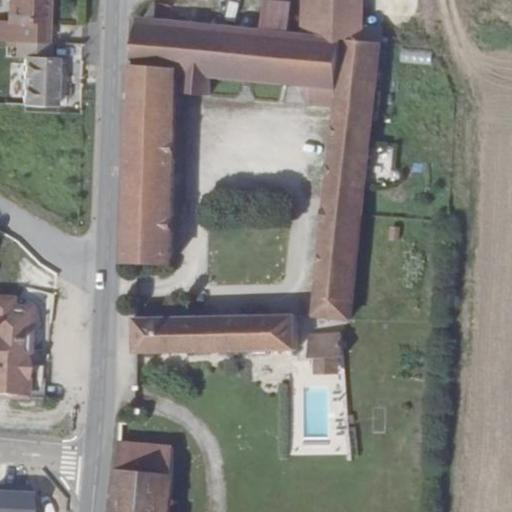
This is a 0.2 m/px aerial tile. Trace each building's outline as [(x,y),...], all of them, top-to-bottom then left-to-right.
[(23,15),(23,35),(43,34),(75,35),(74,0),(35,0),(36,15),(23,15)] [(375,0),(308,0),(308,6),(305,37),(370,42),(387,43),(389,32),(376,29),(375,0)] [(308,6),(272,7),(269,35),(305,37),(308,6)] [(269,35),(147,27),(139,268),(183,269),(187,82),(197,81),(197,101),(245,104),(247,85),(264,86),(294,88),(292,109),(342,112),(330,321),(368,321),(387,43),(370,42),(305,37),(269,35)] [(85,51),(78,50),(78,35),(75,35),(43,34),(43,52),(51,52),(51,98),(84,98),(85,51)] [(400,60),(430,60),(430,50),(400,49),(400,60)] [(245,104),(264,108),(264,86),(247,85),(245,104)] [(264,86),(264,108),(292,109),(294,88),(264,86)] [(20,306),(18,333),(10,332),(7,376),(38,378),(37,404),(78,407),(79,380),(59,380),(63,321),(40,320),(40,307),(20,306)] [(307,357),(308,321),(147,318),(146,354),(307,357)] [(339,373),(340,334),(309,333),(308,372),(339,373)] [(7,376),(7,402),(37,404),(38,378),(7,376)] [(174,511),(179,449),(127,445),(121,511),(174,511)] [(0,511),(28,511),(29,491),(0,489),(0,511)]
